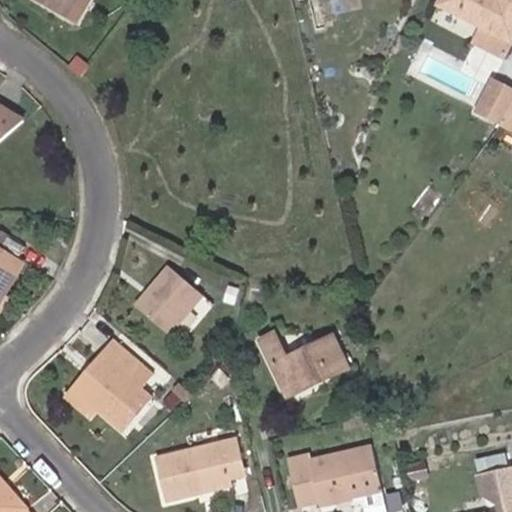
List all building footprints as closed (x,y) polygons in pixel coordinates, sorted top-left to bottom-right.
[(71,0),(32,0),(62,17),(71,0)] [(71,0),(62,17),(75,26),(90,0),(71,0)] [(511,0),(442,0),(440,5),(511,40),(511,0)] [(79,76),(87,65),(76,55),(69,64),(79,76)] [(470,109),(511,132),(511,87),(488,75),(470,109)] [(0,141),(22,122),(0,108),(0,141)] [(0,303),(22,262),(0,248),(0,303)] [(170,266),(137,305),(169,331),(202,294),(170,266)] [(335,339),(289,359),(277,333),(265,339),(292,394),(350,368),(335,339)] [(74,386),(97,406),(125,430),(153,397),(142,388),(155,374),(141,363),(114,339),(74,386)] [(222,372),(212,381),(221,391),(231,381),(222,372)] [(90,414),(97,406),(74,386),(67,394),(90,414)] [(239,444),(158,462),(166,504),(232,487),(230,482),(246,478),(239,444)] [(352,494),(380,486),(371,445),(310,458),(309,455),(288,461),(299,508),(321,502),(322,505),(336,503),(349,499),(352,499),(354,499),(352,494)] [(511,511),(511,463),(481,471),(486,491),(498,499),(500,507),(478,511),(511,511)] [(26,511),(0,482),(0,511),(26,511)] [(385,511),(381,492),(380,486),(352,494),(354,499),(352,499),(353,504),(361,502),(363,511),(385,511)]
